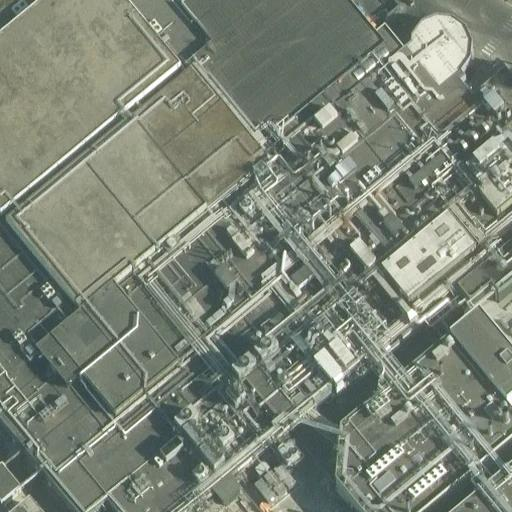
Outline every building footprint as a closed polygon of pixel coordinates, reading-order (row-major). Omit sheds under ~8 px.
[(0,0),(0,43),(3,47),(0,49),(0,224),(19,248),(199,99),(116,0),(0,0)] [(333,196),(182,13),(171,0),(116,0),(199,99),(19,248),(121,371),(333,196)] [(333,196),(413,130),(356,60),(378,42),(343,0),(197,0),(182,13),(333,196)] [(385,35),(378,42),(356,60),(413,130),(425,144),(473,105),(461,90),(466,86),(462,81),(471,67),(473,51),(466,36),(453,27),(436,25),(422,32),(412,46),(412,52),(405,58),(385,35)] [(121,371),(220,492),(222,491),(501,261),(511,251),(511,85),(506,78),(473,105),(425,144),(413,130),(333,196),(121,371)] [(70,511),(104,511),(107,510),(109,511),(196,511),(220,492),(121,371),(19,248),(0,224),(0,426),(47,484),(70,511)] [(352,511),(438,511),(511,451),(511,419),(507,414),(511,410),(511,360),(480,323),(451,347),(341,437),(336,492),(352,511)] [(2,472),(0,473),(0,510),(21,494),(2,472)] [(511,511),(511,481),(474,511),(511,511)]
